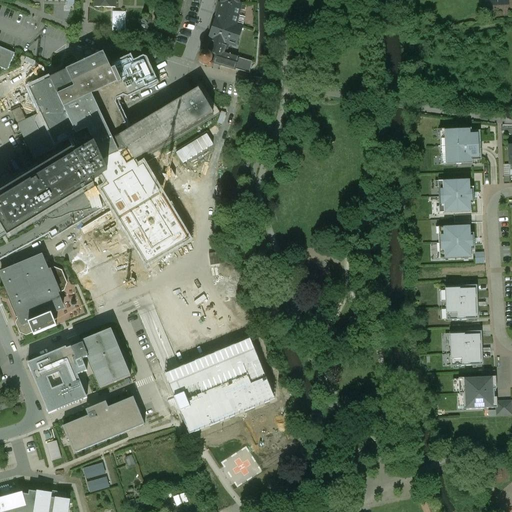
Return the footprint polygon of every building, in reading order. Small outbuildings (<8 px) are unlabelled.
[(220,3),(215,19),(235,26),(241,4),(238,4),(220,3)] [(125,12),(112,12),(112,32),(125,32),(125,12)] [(211,62),(213,64),(239,71),(241,59),(225,54),(230,39),(237,41),(241,28),(235,26),(215,19),(203,53),(207,53),(209,54),(211,56),(212,59),(211,62)] [(0,67),(7,71),(14,54),(0,47),(0,67)] [(207,53),(203,53),(201,54),(200,55),(199,58),(199,60),(200,63),(202,65),(206,66),(207,67),(209,68),(211,68),(213,67),(213,65),(213,64),(211,62),(212,59),(211,56),(209,54),(207,53)] [(108,173),(134,157),(136,160),(213,113),(198,89),(129,131),(112,140),(92,96),(117,84),(111,70),(103,54),(50,79),(72,127),(76,135),(87,130),(93,141),(108,173)] [(92,96),(112,140),(129,131),(125,125),(126,125),(116,104),(117,99),(123,97),(127,98),(158,84),(146,58),(143,56),(133,61),(131,55),(111,64),(114,69),(111,70),(117,84),(92,96)] [(40,98),(46,110),(61,142),(76,135),(72,127),(69,128),(52,92),(40,98)] [(11,112),(16,124),(25,120),(20,108),(11,112)] [(16,177),(19,182),(72,150),(73,152),(93,141),(87,130),(76,135),(61,142),(46,110),(25,120),(16,124),(35,165),(16,177)] [(471,129),(443,130),(443,137),(440,137),(440,148),(441,159),(444,158),(445,165),(473,164),(473,161),(481,161),(480,131),(471,132),(471,129)] [(91,182),(108,173),(93,141),(73,152),(72,150),(19,182),(0,193),(0,236),(5,234),(8,238),(39,219),(87,191),(94,186),(91,182)] [(140,169),(134,158),(95,181),(148,269),(191,243),(145,166),(140,169)] [(469,180),(441,181),(441,187),(438,187),(438,188),(438,207),(442,207),(443,213),(453,213),(470,212),(470,205),(474,204),(473,188),(469,188),(469,180)] [(87,191),(39,219),(47,233),(51,240),(106,206),(94,186),(87,191)] [(469,226),(442,227),(442,233),(438,233),(439,253),(443,253),(443,259),(471,258),(471,250),(474,250),(473,234),(470,234),(469,226)] [(39,255),(0,272),(20,318),(23,326),(28,324),(51,314),(62,310),(56,294),(64,291),(67,283),(62,271),(54,268),(46,271),(39,255)] [(476,286),(444,287),(446,321),(478,320),(476,286)] [(51,314),(28,324),(31,331),(33,335),(56,326),(51,314)] [(23,326),(20,318),(18,322),(21,331),(25,333),(31,331),(28,324),(23,326)] [(88,358),(101,389),(131,377),(111,330),(81,342),(82,344),(88,358)] [(481,331),(449,333),(450,367),(482,365),(481,331)] [(276,402),(250,340),(169,375),(196,436),(276,402)] [(82,344),(71,348),(77,362),(82,360),(88,358),(82,344)] [(66,348),(28,364),(49,414),(87,399),(77,375),(87,371),(82,360),(77,362),(71,348),(67,350),(66,348)] [(482,378),(458,379),(459,395),(463,394),(464,410),(497,409),(497,402),(496,398),(494,398),(494,390),(496,390),(496,377),(495,377),(482,378)] [(88,416),(63,426),(74,454),(144,425),(133,397),(108,408),(105,401),(98,405),(99,407),(94,409),(93,407),(85,410),(88,416)] [(511,402),(497,402),(497,409),(497,416),(511,415),(511,402)] [(53,460),(63,457),(58,440),(48,443),(53,460)] [(0,511),(70,511),(71,500),(66,494),(53,494),(30,491),(28,495),(25,495),(21,492),(0,498),(0,511)]
